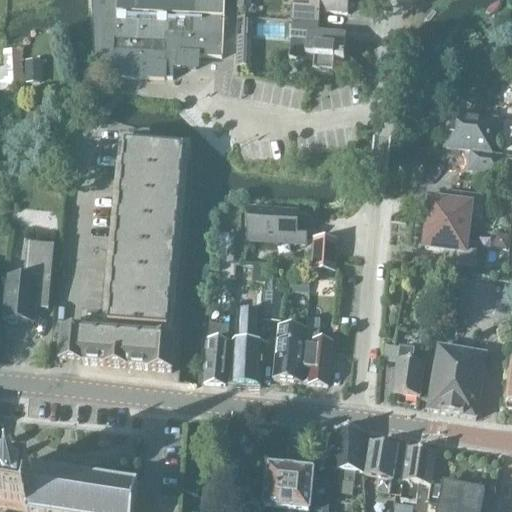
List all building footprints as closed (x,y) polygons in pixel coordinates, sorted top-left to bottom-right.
[(114,66),(113,80),(165,82),(165,81),(173,82),(173,70),(196,71),(197,59),(222,61),(225,0),(91,0),(94,64),(109,64),(109,66),(114,66)] [(294,0),(294,6),(293,24),(318,26),(319,14),(347,16),(348,9),(354,8),(352,0),(294,0)] [(252,20),(238,20),(237,68),(251,68),(252,20)] [(259,22),(258,33),(274,34),(274,23),(259,22)] [(293,24),(290,60),(314,62),(313,75),(333,77),(334,64),(340,64),(344,65),(345,61),(350,60),(348,47),(345,47),(345,40),(317,38),(318,26),(293,24)] [(0,52),(0,92),(24,91),(22,51),(0,52)] [(501,160),(491,159),(496,123),(450,117),(446,149),(473,152),(471,172),(499,176),(501,160)] [(189,159),(184,152),(119,146),(102,326),(173,333),(189,159)] [(431,204),(428,227),(468,232),(470,219),(481,220),(484,198),(458,195),(457,207),(431,204)] [(269,214),(269,212),(250,211),(249,245),(306,247),(307,232),(297,232),(298,215),(269,214)] [(468,232),(428,227),(425,251),(451,254),(450,266),(475,269),(478,246),(466,244),(468,232)] [(241,239),(227,238),(227,264),(240,264),(241,239)] [(312,272),(334,273),(336,244),(314,243),(312,272)] [(48,312),(54,248),(28,246),(25,281),(7,280),(4,322),(6,322),(9,325),(17,326),(20,323),(27,324),(28,319),(34,319),(35,310),(48,312)] [(280,316),(281,296),(277,295),(266,295),(265,295),(264,315),(280,316)] [(230,388),(262,390),(265,348),(257,347),(259,317),(239,315),(235,371),(231,371),(230,388)] [(304,386),(328,389),(332,345),(317,343),(320,323),(309,321),(306,343),(308,343),(304,386)] [(273,383),(301,386),(306,333),(279,330),(273,383)] [(62,334),(59,364),(70,365),(79,366),(171,374),(174,344),(73,335),(62,334)] [(205,386),(225,387),(229,343),(216,341),(216,344),(208,343),(205,386)] [(393,397),(420,401),(425,368),(413,366),(415,352),(400,350),(393,397)] [(438,351),(427,414),(476,423),(487,359),(438,351)] [(363,475),(364,435),(336,431),(336,432),(335,472),(343,473),(342,485),(354,486),(355,474),(363,475)] [(384,448),(384,447),(375,445),(375,447),(371,446),(366,480),(378,482),(376,497),(390,499),(398,451),(384,448)] [(401,504),(416,507),(419,489),(431,490),(436,457),(432,456),(432,454),(423,453),(423,455),(409,452),(401,504)] [(25,511),(133,511),(138,486),(32,470),(31,480),(0,474),(0,476),(0,506),(26,511),(25,511)] [(328,511),(330,481),(314,480),(314,478),(313,476),(269,472),(267,474),(263,511),(328,511)] [(443,487),(433,484),(433,486),(435,487),(431,506),(439,508),(438,511),(481,511),(485,495),(443,487)]
